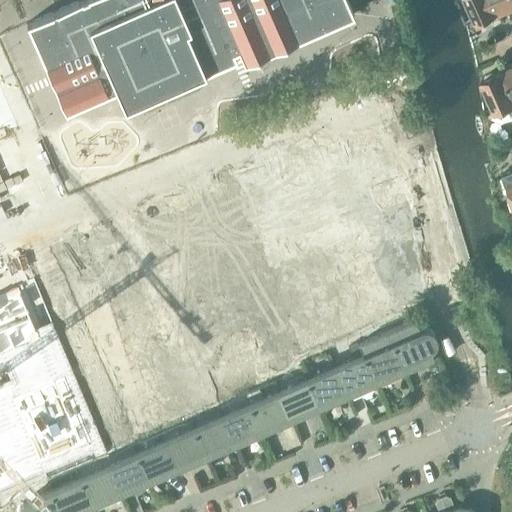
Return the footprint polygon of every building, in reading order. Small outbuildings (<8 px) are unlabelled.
[(75,0),(25,23),(63,109),(114,87),(119,98),(236,47),(242,61),(350,13),(343,0),(75,0)] [(497,13),(491,0),(466,0),(477,22),(479,21),(481,22),(488,19),(488,17),(497,13)] [(511,0),(491,0),(497,13),(506,9),(508,10),(511,8),(511,0)] [(504,69),(502,70),(511,92),(511,64),(505,66),(504,69)] [(511,92),(502,70),(501,70),(494,73),(491,73),(485,75),(484,78),(482,79),(483,83),(489,97),(486,98),(493,112),(507,106),(511,116),(511,92)] [(196,186),(135,211),(163,280),(221,256),(223,262),(285,235),(280,225),(400,174),(376,118),(342,132),(340,127),(250,162),(253,170),(199,193),(196,186)] [(429,260),(453,255),(437,166),(413,171),(429,260)] [(511,169),(502,173),(511,197),(511,196),(511,169)] [(400,195),(353,213),(361,233),(359,234),(367,252),(365,253),(372,271),(371,272),(378,290),(376,290),(385,314),(433,292),(425,273),(427,272),(420,254),(421,254),(413,235),(415,235),(407,216),(409,216),(400,195)] [(130,248),(52,280),(76,341),(154,310),(130,248)] [(312,272),(240,302),(265,363),(337,334),(312,272)] [(0,351),(29,340),(27,334),(36,331),(18,285),(0,292),(0,351)] [(416,317),(387,330),(404,369),(433,356),(429,346),(433,342),(434,336),(432,331),(427,328),(421,328),(416,317)] [(359,342),(363,353),(375,381),(404,369),(387,330),(359,342)] [(202,340),(110,378),(130,427),(222,387),(202,340)] [(363,353),(335,366),(347,393),(375,381),(363,353)] [(335,366),(307,378),(319,406),(347,393),(335,366)] [(62,375),(12,396),(39,461),(91,440),(62,375)] [(307,378),(278,390),(290,418),(319,406),(307,378)] [(278,390),(250,403),(262,430),(290,418),(278,390)] [(250,403),(222,415),(234,443),(262,430),(250,403)] [(204,410),(141,436),(144,443),(207,417),(204,410)] [(222,415),(193,427),(206,455),(234,443),(222,415)] [(193,427),(165,439),(177,467),(206,455),(193,427)] [(165,439),(137,452),(149,480),(177,467),(165,439)] [(137,452),(108,464),(121,492),(149,480),(137,452)] [(108,464),(80,476),(92,504),(121,492),(108,464)] [(80,476),(52,489),(61,511),(74,511),(92,504),(80,476)] [(61,511),(52,489),(22,502),(18,505),(17,511),(61,511)] [(446,494),(441,496),(447,511),(474,511),(468,507),(467,507),(464,506),(461,505),(457,506),(454,507),(450,496),(446,494)] [(438,511),(447,511),(441,496),(437,498),(435,502),(438,511)]
